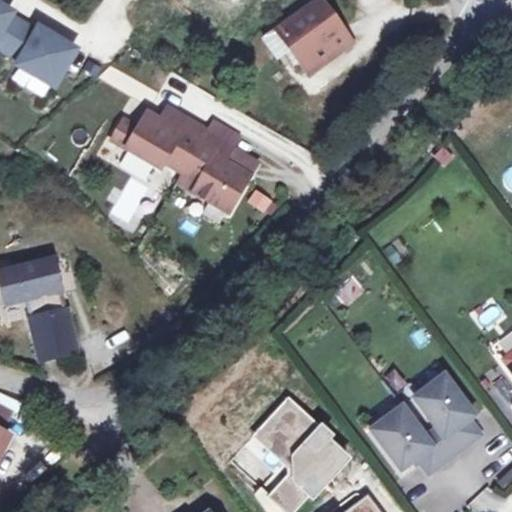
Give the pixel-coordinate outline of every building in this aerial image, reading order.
[(339,35),(318,4),(293,20),(296,29),(276,43),(305,80),(344,54),(334,39),(339,35)] [(0,54),(5,57),(21,26),(9,19),(10,17),(0,10),(0,54)] [(36,35),(21,26),(5,57),(18,65),(16,69),(51,90),(73,55),(37,33),(36,35)] [(170,132),(177,120),(166,113),(158,125),(170,132)] [(121,125),(111,143),(158,171),(164,163),(182,174),(204,137),(177,120),(170,132),(158,125),(145,118),(135,133),(121,125)] [(237,138),(212,123),(204,137),(229,151),(237,138)] [(199,184),(192,197),(226,217),(246,183),(220,167),(229,151),(204,137),(182,174),(199,184)] [(255,168),(229,151),(220,167),(246,183),(255,168)] [(199,184),(182,174),(175,186),(192,197),(199,184)] [(267,203),(254,196),(248,206),(261,214),(267,203)] [(74,353),(48,266),(0,279),(0,300),(3,309),(22,304),(39,362),(74,353)] [(393,436),(380,445),(400,472),(419,458),(423,464),(421,465),(429,475),(479,437),(468,422),(473,418),(444,378),(413,401),(436,431),(425,439),(402,409),(383,423),(393,436)] [(290,465),(290,474),(267,499),(281,511),(288,511),(312,486),(309,483),(318,474),(326,482),(345,460),(325,441),(328,437),(285,397),(254,432),(290,465)] [(393,436),(383,423),(371,432),(380,445),(393,436)] [(0,462),(13,437),(0,431),(0,462)] [(317,490),(326,482),(318,474),(309,483),(312,486),(317,490)] [(468,499),(475,511),(497,511),(502,510),(490,487),(468,499)] [(380,511),(368,496),(345,511),(380,511)]
